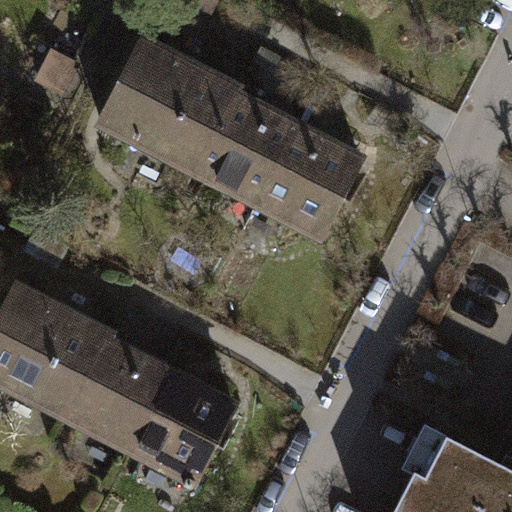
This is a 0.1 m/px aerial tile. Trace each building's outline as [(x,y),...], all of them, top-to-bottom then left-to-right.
[(120,0),(94,0),(115,11),(120,0)] [(243,96),(147,47),(99,140),(196,189),(241,101),(243,96)] [(51,61),(38,85),(73,103),(85,79),(51,61)] [(305,134),(241,101),(196,189),(260,222),(305,134)] [(370,166),(305,134),(260,222),(324,255),(370,166)] [(120,340),(25,290),(0,336),(0,395),(71,433),(118,345),(120,340)] [(182,379),(118,345),(71,433),(135,467),(182,379)] [(245,413),(182,379),(135,467),(199,500),(245,413)] [(511,511),(511,471),(500,465),(431,430),(388,511),(511,511)]
